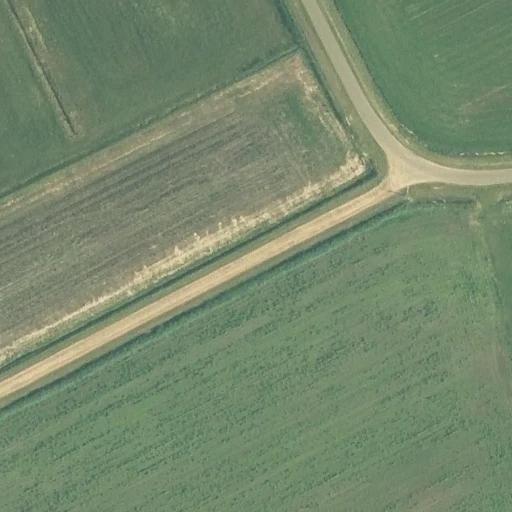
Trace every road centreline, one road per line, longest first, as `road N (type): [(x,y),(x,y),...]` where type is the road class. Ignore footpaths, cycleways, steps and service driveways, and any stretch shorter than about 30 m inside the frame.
road 1 (track): [(0,387),(413,171)]
road 2 (unclassified): [(511,177),(429,176),(388,153),(299,0)]
